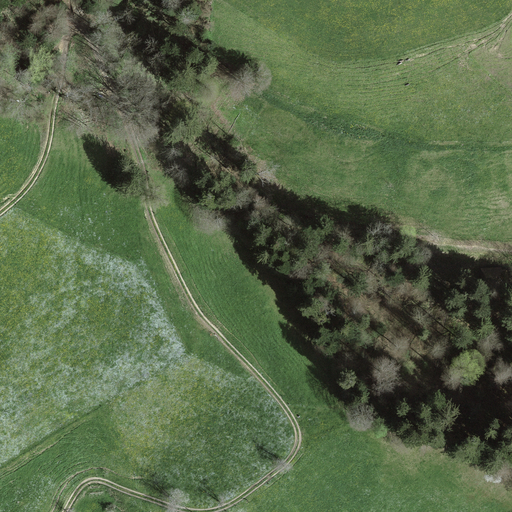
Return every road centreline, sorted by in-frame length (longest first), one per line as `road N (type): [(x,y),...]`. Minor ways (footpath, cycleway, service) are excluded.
road 1 (track): [(64,511),(88,480),(178,508),(224,507),(298,444),(291,416),(192,302),(151,216),(127,114),(68,0)]
road 2 (track): [(0,212),(28,186),(45,154),(76,17)]
